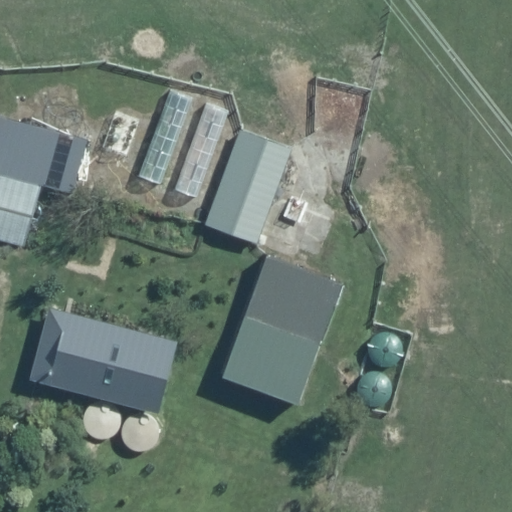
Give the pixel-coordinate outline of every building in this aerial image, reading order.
[(42,193),(0,180),(0,242),(26,250),(42,193)] [(261,237),(276,198),(240,184),(225,224),(261,237)] [(348,287),(270,256),(247,316),(325,347),(348,287)] [(81,379),(95,316),(59,308),(45,371),(81,379)] [(165,342),(122,330),(106,388),(149,400),(165,342)]
